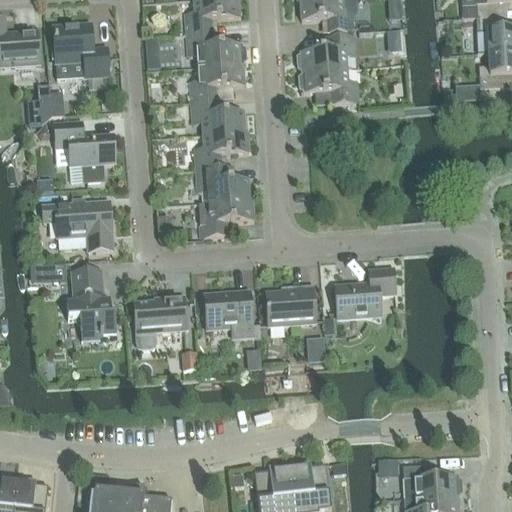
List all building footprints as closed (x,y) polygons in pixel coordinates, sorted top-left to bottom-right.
[(511,0),(474,0),(475,10),(473,10),(461,10),(462,22),(476,22),(506,20),(505,7),(511,6),(511,0)] [(184,17),(186,38),(212,37),(211,24),(239,22),(239,19),(236,19),(235,2),(238,2),(238,1),(189,4),(189,5),(193,5),(194,16),(184,17)] [(346,1),(296,5),(300,5),(301,25),(327,24),(328,37),(353,35),(351,11),(342,12),(341,2),(346,2),(346,1)] [(476,22),(477,35),(477,45),(487,44),(488,57),(511,55),(511,32),(506,33),(506,20),(476,22)] [(0,63),(0,70),(39,67),(37,36),(5,38),(4,22),(0,22),(0,63)] [(53,32),(55,67),(56,84),(85,82),(108,80),(106,52),(92,54),(90,30),(53,32)] [(399,36),(388,36),(389,44),(400,44),(399,36)] [(193,71),(193,72),(242,69),(242,66),(246,64),(245,52),(241,51),(241,48),(212,50),(212,37),(186,38),(187,60),(197,60),(198,71),(193,71)] [(305,74),(305,76),(351,73),(351,72),(346,73),(346,61),(355,61),(353,39),(328,40),(329,54),(304,55),(304,58),(300,60),(301,72),(305,74)] [(511,55),(488,57),(489,70),(478,70),(479,93),(509,92),(509,78),(511,78),(511,55)] [(189,84),(191,106),(216,105),(215,92),(244,90),(244,87),(241,87),(239,70),(242,69),(193,72),(193,73),(198,72),(198,84),(189,84)] [(351,73),(305,76),(305,78),(302,81),(303,93),(306,94),(307,97),(332,95),(333,108),(358,107),(357,85),(347,85),(347,74),(351,74),(351,73)] [(184,93),(184,74),(170,74),(170,93),(184,93)] [(49,89),(37,90),(39,107),(50,106),(50,98),(49,89)] [(198,139),(198,140),(247,136),(244,136),(243,116),(217,118),(216,105),(191,106),(192,128),(201,127),(202,139),(198,139)] [(186,110),(170,106),(166,122),(182,126),(186,110)] [(102,170),(103,170),(115,169),(112,140),(83,142),(82,126),(54,128),(55,154),(68,153),(69,172),(82,171),(83,180),(87,187),(100,186),(103,179),(102,170)] [(194,152),(195,174),(221,172),(220,159),(249,157),(248,154),(245,155),(244,137),(247,137),(247,136),(198,140),(202,140),(203,151),(194,152)] [(221,172),(195,174),(197,196),(200,195),(201,207),(203,207),(252,204),(249,204),(248,184),(235,185),(234,172),(221,172)] [(72,209),(41,211),(42,228),(55,227),(56,243),(86,240),(88,256),(112,254),(109,206),(84,208),(84,203),(72,204),(72,209)] [(252,204),(203,207),(203,208),(207,208),(208,219),(199,220),(200,242),(226,240),(225,227),(253,225),(253,222),(250,222),(249,205),(252,205),(252,204)] [(64,269),(32,271),(33,285),(65,284),(64,269)] [(368,275),(369,290),(335,292),(337,322),(379,319),(378,300),(395,299),(393,273),(368,275)] [(73,305),(66,306),(67,324),(75,324),(80,328),(81,345),(99,343),(99,340),(103,340),(103,339),(116,338),(114,320),(111,320),(109,303),(101,303),(101,295),(102,295),(101,274),(86,275),(71,276),(73,305)] [(282,292),(282,296),(265,297),(268,331),(315,328),(313,290),(311,290),(312,294),(294,295),(293,292),(282,292)] [(204,299),(206,334),(231,333),(232,343),(253,341),(249,296),(204,299)] [(165,305),(165,306),(134,308),(136,338),(137,349),(139,352),(143,353),(150,353),(154,351),(155,347),(154,337),(186,334),(183,301),(169,302),(168,302),(167,303),(166,304),(165,305)] [(181,358),(182,376),(198,375),(197,357),(181,358)] [(310,466),(289,468),(293,511),(330,511),(325,469),(310,471),(310,466)] [(293,511),(289,468),(268,471),(269,475),(254,477),(257,511),(293,511)] [(402,471),(404,504),(457,501),(457,500),(460,497),(460,487),(457,484),(456,480),(428,481),(428,470),(402,471)] [(0,511),(13,511),(17,482),(5,481),(4,485),(0,484),(0,511)] [(17,482),(13,511),(45,511),(48,490),(28,488),(28,483),(17,482)] [(170,511),(171,503),(145,500),(143,489),(120,492),(119,498),(95,495),(92,511),(170,511)] [(461,511),(461,505),(458,502),(457,501),(404,504),(404,511),(461,511)]
